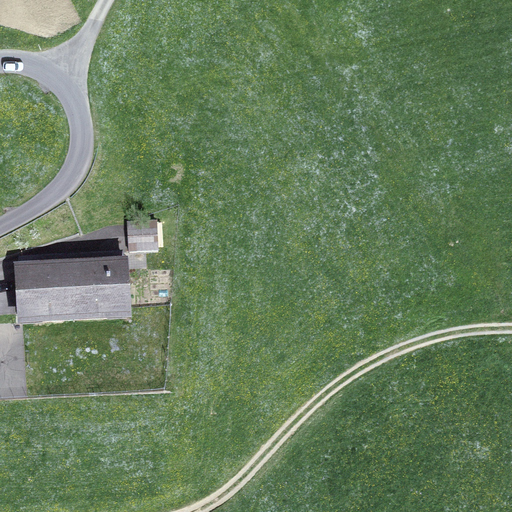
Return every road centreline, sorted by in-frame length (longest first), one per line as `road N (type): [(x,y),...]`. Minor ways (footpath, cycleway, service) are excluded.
road 1 (track): [(200,511),(365,361),(436,326),(511,318)]
road 2 (unclassified): [(0,58),(64,74),(84,132),(67,182),(0,227)]
road 3 (track): [(0,270),(115,233)]
